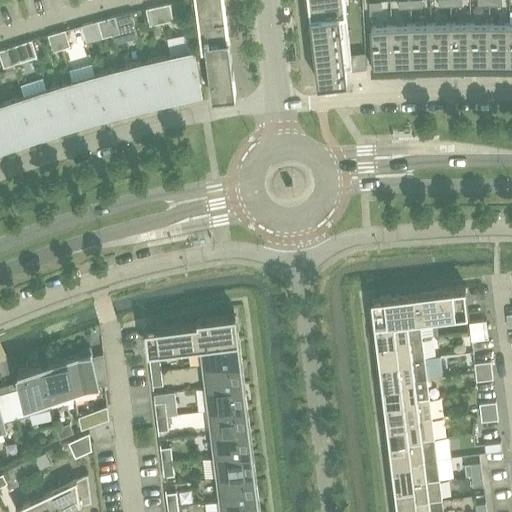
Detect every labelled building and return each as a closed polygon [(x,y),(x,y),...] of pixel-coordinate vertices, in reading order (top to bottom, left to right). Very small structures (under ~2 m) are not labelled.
[(224,0),(195,0),(202,49),(206,48),(213,96),(236,93),(224,0)] [(346,13),(344,0),(308,0),(318,82),(347,79),(344,56),(340,56),(337,34),(341,34),(339,14),(346,13)] [(382,9),(381,1),(369,2),(369,10),(382,9)] [(167,3),(158,5),(162,22),(170,20),(167,3)] [(158,5),(149,7),(153,24),(162,22),(158,5)] [(116,15),(107,18),(111,34),(120,32),(116,15)] [(107,18),(98,20),(103,37),(111,34),(107,18)] [(470,64),(470,22),(451,23),(451,64),(470,64)] [(490,64),(490,22),(470,22),(470,64),(490,64)] [(509,64),(509,23),(490,22),(490,64),(509,64)] [(432,65),(431,23),(411,24),(413,65),(432,65)] [(451,64),(451,23),(431,23),(432,65),(451,64)] [(394,66),(392,24),(370,26),(372,67),(394,66)] [(413,65),(411,24),(392,24),(394,66),(413,65)] [(65,29),(57,32),(62,48),(70,46),(65,29)] [(57,32),(48,34),(53,51),(62,48),(57,32)] [(16,45),(7,47),(12,64),(21,61),(16,45)] [(0,55),(4,67),(12,64),(7,47),(0,49),(0,55)] [(195,50),(169,55),(177,90),(179,91),(194,88),(194,86),(200,85),(201,87),(202,86),(195,50)] [(367,68),(366,53),(351,55),(353,69),(367,68)] [(163,57),(145,61),(153,96),(170,93),(170,91),(176,90),(177,90),(169,55),(163,57)] [(145,61),(120,67),(130,102),(146,99),(146,97),(152,95),(153,97),(153,96),(145,61)] [(120,67),(96,74),(106,109),(123,105),(122,103),(128,101),(129,103),(130,102),(120,67)] [(96,74),(72,81),(82,116),(99,112),(98,110),(105,108),(105,109),(106,109),(96,74)] [(72,81),(48,88),(59,123),(75,119),(75,116),(81,115),(81,116),(82,116),(72,81)] [(48,88),(23,96),(35,130),(52,126),(51,124),(57,122),(58,123),(59,123),(48,88)] [(0,103),(0,126),(1,129),(2,128),(2,127),(7,126),(11,139),(28,134),(28,132),(34,129),(34,131),(35,130),(23,96),(0,103)] [(466,288),(466,285),(418,291),(421,314),(468,309),(465,288),(466,288)] [(419,315),(421,314),(418,291),(372,297),(375,322),(420,316),(419,315)] [(146,326),(149,349),(159,348),(200,343),(201,343),(201,342),(239,337),(236,311),(197,316),(198,319),(169,323),(170,323),(146,326)] [(375,322),(377,342),(422,336),(420,316),(375,322)] [(469,322),(470,331),(487,328),(486,319),(486,320),(469,322)] [(470,331),(471,339),(488,337),(488,338),(489,338),(487,328),(470,331)] [(377,342),(380,362),(425,357),(422,336),(377,342)] [(200,343),(202,365),(242,360),(239,337),(201,342),(201,343),(200,343)] [(99,386),(91,351),(65,357),(73,392),(99,386)] [(160,355),(149,357),(151,371),(162,370),(160,355)] [(65,357),(40,363),(48,397),(73,392),(65,357)] [(380,362),(382,383),(427,377),(425,357),(380,362)] [(474,362),(475,371),(492,369),(491,359),(491,360),(474,362)] [(202,365),(205,387),(245,382),(242,360),(202,365)] [(48,397),(40,363),(18,368),(22,386),(9,390),(17,418),(29,414),(29,413),(51,408),(48,397)] [(475,371),(476,380),(493,378),(493,379),(492,369),(475,371)] [(153,385),(163,384),(162,370),(151,371),(153,385)] [(382,383),(385,403),(430,397),(427,377),(382,383)] [(205,387),(208,410),(248,405),(245,382),(205,387)] [(0,429),(6,427),(4,421),(17,418),(9,390),(0,392),(0,429)] [(385,403),(387,423),(432,417),(430,397),(385,403)] [(479,402),(480,411),(497,409),(496,399),(496,400),(479,402)] [(155,402),(157,416),(167,415),(166,401),(155,402)] [(109,418),(108,405),(79,415),(82,428),(109,418)] [(208,410),(211,432),(251,427),(248,405),(208,410)] [(480,411),(481,420),(498,418),(498,419),(497,409),(480,411)] [(157,416),(159,430),(169,429),(167,415),(157,416)] [(387,423),(390,443),(435,438),(432,417),(387,423)] [(70,422),(56,428),(60,438),(75,432),(70,422)] [(211,432),(214,455),(254,450),(251,427),(211,432)] [(92,449),(91,443),(91,442),(90,432),(74,439),(69,441),(75,456),(92,449)] [(390,443),(392,463),(437,458),(435,438),(390,443)] [(484,443),(485,452),(502,450),(502,451),(501,440),(501,441),(484,443)] [(171,446),(161,447),(162,461),(173,460),(171,446)] [(214,455),(216,478),(256,473),(254,450),(214,455)] [(392,463),(395,484),(440,478),(437,458),(392,463)] [(164,475),(165,475),(175,474),(173,460),(162,461),(164,475)] [(482,473),(481,461),(480,461),(480,462),(470,463),(472,474),(482,473)] [(88,472),(50,490),(60,511),(82,511),(81,503),(92,501),(88,472)] [(216,478),(219,500),(259,495),(256,473),(216,478)] [(484,485),(482,473),(472,474),(473,486),(483,484),(483,485),(484,485)] [(395,484),(397,504),(442,498),(440,478),(395,484)] [(60,511),(50,490),(16,507),(18,511),(60,511)] [(177,491),(166,492),(168,507),(179,505),(177,491)] [(219,500),(220,511),(261,511),(259,495),(219,500)] [(397,504),(398,511),(443,511),(442,498),(397,504)] [(487,511),(486,501),(485,501),(485,502),(475,503),(476,511),(487,511)]
